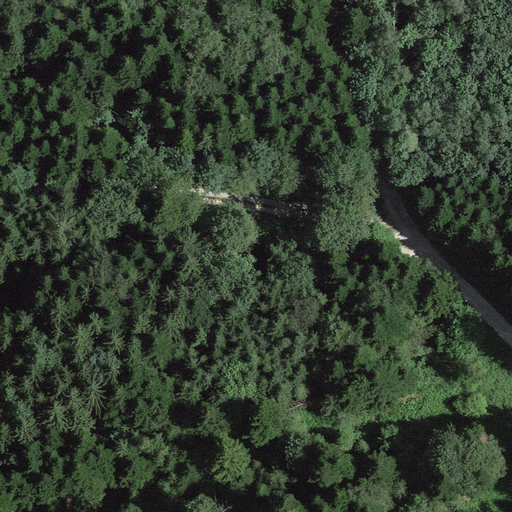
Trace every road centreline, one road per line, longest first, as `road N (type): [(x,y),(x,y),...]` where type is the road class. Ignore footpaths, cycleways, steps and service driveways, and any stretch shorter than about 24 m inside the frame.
road 1 (track): [(0,213),(221,203),(353,226),(406,245),(458,277),(511,336)]
road 2 (track): [(438,264),(338,0)]
